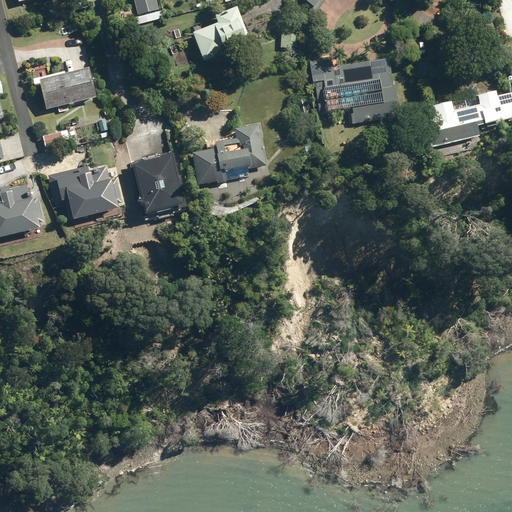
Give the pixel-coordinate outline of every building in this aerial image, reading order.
[(156,0),(134,0),(139,15),(159,10),(156,0)] [(301,0),(312,10),(321,0),(301,0)] [(219,17),(189,29),(204,63),(241,48),(240,47),(254,42),(239,5),(217,14),(219,17)] [(389,124),(388,109),(399,109),(397,69),(392,69),(392,58),(308,61),(309,84),(327,83),(328,113),(350,112),(350,125),(389,124)] [(431,60),(411,62),(413,79),(433,77),(431,60)] [(88,68),(40,80),(48,107),(95,95),(88,68)] [(487,126),(487,120),(503,120),(503,108),(504,111),(511,106),(511,86),(511,85),(495,95),(497,98),(483,98),(483,105),(476,105),(476,102),(455,105),(455,101),(436,103),(437,116),(424,119),(432,149),(476,138),(473,126),(487,126)] [(308,116),(306,102),(297,103),(299,117),(308,116)] [(269,163),(264,135),(263,122),(237,124),(239,138),(217,141),(218,147),(192,150),(195,199),(204,198),(211,213),(218,214),(230,214),(242,211),(251,207),(260,201),(268,191),(266,178),(272,177),(269,163)] [(66,131),(41,136),(44,148),(69,143),(66,131)] [(5,137),(0,138),(0,162),(12,159),(5,137)] [(318,144),(304,147),(306,157),(321,153),(318,144)] [(189,206),(176,152),(129,164),(142,219),(189,206)] [(59,199),(36,210),(32,201),(0,217),(0,241),(3,248),(31,233),(35,239),(70,221),(59,199)]
